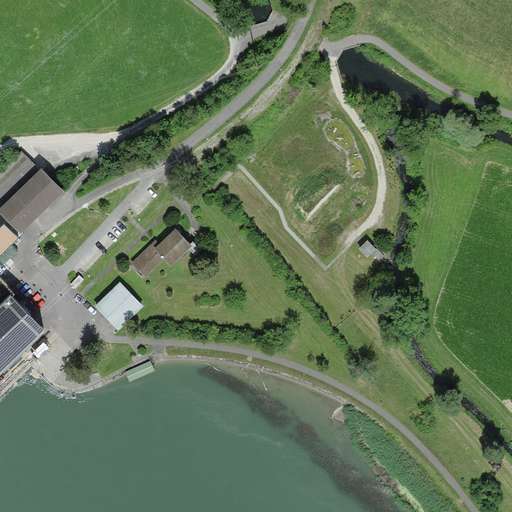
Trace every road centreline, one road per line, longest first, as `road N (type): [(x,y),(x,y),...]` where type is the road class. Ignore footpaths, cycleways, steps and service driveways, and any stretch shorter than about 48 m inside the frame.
road 1 (unclassified): [(511,114),(441,85),(375,40),(331,49),(283,25),(242,38),(197,0)]
road 2 (track): [(331,49),(339,91),(381,158),(379,209),(356,237)]
road 3 (track): [(511,427),(443,366),(410,317)]
